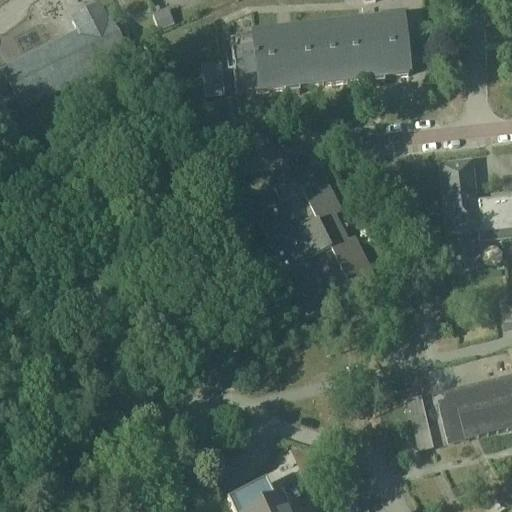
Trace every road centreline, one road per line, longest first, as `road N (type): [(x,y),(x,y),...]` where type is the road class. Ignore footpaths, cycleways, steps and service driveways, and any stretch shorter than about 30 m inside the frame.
road 1 (residential): [(477,129),(196,164)]
road 2 (unclassified): [(403,511),(371,460),(218,405)]
road 3 (unclassified): [(46,313),(75,315),(105,280),(100,173)]
road 4 (unclassified): [(0,426),(138,416)]
road 5 (unclassified): [(138,416),(46,313)]
road 6 (residential): [(477,129),(472,0)]
